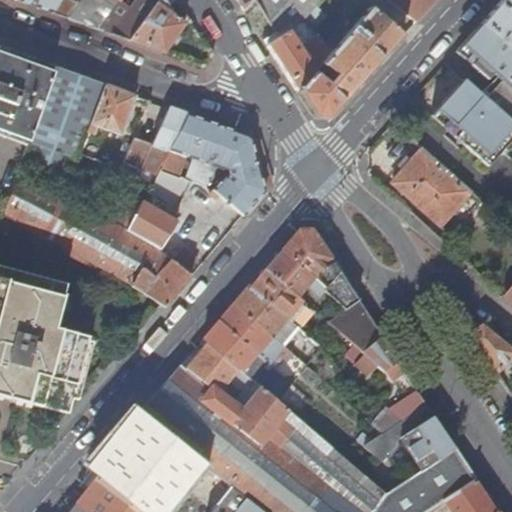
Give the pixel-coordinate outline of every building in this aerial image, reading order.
[(19,0),(67,17),(78,4),(70,0),(19,0)] [(80,0),(78,4),(67,17),(130,40),(158,0),(136,0),(129,10),(121,3),(123,0),(80,0)] [(166,0),(158,0),(130,40),(164,52),(173,39),(191,55),(205,41),(189,17),(185,22),(177,16),(174,11),(166,0)] [(179,5),(175,0),(166,0),(174,11),(179,5)] [(236,0),(237,1),(243,10),(251,0),(236,0)] [(252,0),(275,33),(290,22),(294,27),(300,23),(304,20),(321,0),(252,0)] [(388,0),(416,22),(434,0),(388,0)] [(511,0),(502,0),(482,23),(488,29),(511,52),(511,0)] [(329,39),(325,44),(332,53),(297,92),(307,107),(314,117),(329,119),(366,77),(403,36),(370,8),(337,45),(329,39)] [(306,31),(300,23),(294,27),(290,22),(275,33),(264,41),(280,65),(297,92),(332,53),(325,44),(324,43),(317,34),(304,46),(302,42),(298,45),(297,44),(302,40),(299,36),(306,31)] [(458,94),(440,115),(470,141),(464,147),(488,168),(502,152),(499,150),(511,135),(511,124),(509,122),(511,118),(511,117),(508,114),(511,109),(511,52),(488,29),(482,23),(469,37),(455,53),(458,56),(464,50),(475,60),(470,66),(487,81),(492,75),(496,77),(480,95),(472,88),(463,98),(458,94)] [(0,52),(53,71),(55,67),(0,47),(0,52)] [(464,50),(458,56),(470,66),(475,60),(464,50)] [(0,130),(27,140),(30,141),(55,72),(53,71),(0,52),(0,130)] [(24,159),(73,175),(80,154),(89,130),(106,84),(57,66),(55,72),(30,141),(24,159)] [(121,135),(136,95),(106,84),(89,130),(94,133),(97,125),(121,135)] [(463,98),(472,88),(467,84),(458,94),(463,98)] [(144,171),(157,176),(162,167),(168,156),(189,114),(171,108),(144,171)] [(212,165),(217,167),(228,171),(228,172),(211,193),(217,199),(220,195),(244,215),(266,190),(251,137),(189,114),(168,156),(174,158),(175,156),(180,158),(182,154),(193,158),(186,178),(162,167),(157,176),(152,186),(151,188),(143,203),(129,230),(161,248),(160,249),(165,253),(168,249),(163,246),(177,222),(172,218),(191,181),(207,187),(216,171),(211,169),(212,165)] [(440,115),(435,121),(464,147),(470,141),(440,115)] [(0,137),(25,146),(27,140),(0,130),(0,137)] [(511,135),(499,150),(502,152),(505,154),(511,145),(511,135)] [(124,164),(142,171),(153,146),(135,138),(124,164)] [(441,224),(470,191),(424,149),(394,182),(441,224)] [(174,158),(168,156),(162,167),(186,178),(193,158),(182,154),(180,158),(175,156),(174,158)] [(65,196),(19,173),(4,215),(48,240),(65,196)] [(122,192),(143,203),(151,188),(136,181),(134,184),(126,180),(122,192)] [(143,203),(122,192),(108,220),(128,231),(129,230),(143,203)] [(65,196),(48,240),(166,307),(193,276),(165,253),(160,249),(161,248),(129,230),(128,231),(108,220),(65,196)] [(300,228),(283,248),(315,277),(315,278),(326,288),(324,291),(325,292),(343,309),(344,310),(359,300),(340,271),(314,231),(300,228)] [(321,297),(325,292),(324,291),(326,288),(315,278),(315,277),(283,248),(274,259),(266,268),(299,296),(307,286),(321,297)] [(0,396),(64,413),(85,336),(51,327),(63,284),(0,266),(0,396)] [(284,315),(299,296),(266,268),(258,277),(251,286),(284,315)] [(511,283),(503,295),(511,302),(511,283)] [(273,337),(288,319),(284,315),(251,286),(243,295),(235,304),(273,337)] [(336,329),(335,330),(353,344),(363,352),(382,335),(368,314),(359,300),(344,310),(343,309),(326,320),(329,323),(336,329)] [(267,343),(274,350),(292,366),(298,359),(280,344),(273,337),(235,304),(228,312),(220,322),(257,354),(267,343)] [(288,319),(273,337),(280,344),(296,326),(288,319)] [(242,373),(257,354),(220,322),(213,330),(204,340),(237,369),(242,373)] [(329,323),(313,341),(321,348),(335,330),(336,329),(329,323)] [(511,361),(511,349),(482,324),(471,334),(490,363),(496,372),(511,360),(511,361)] [(390,379),(404,369),(382,335),(363,352),(353,344),(344,354),(368,375),(377,365),(390,379)] [(214,398),(237,369),(204,340),(174,374),(140,414),(263,511),(427,511),(444,501),(476,480),(456,448),(422,470),(385,493),(366,477),(258,385),(253,381),(253,382),(252,381),(233,406),(232,405),(228,410),(214,398)] [(264,360),(274,350),(267,343),(257,354),(264,360)] [(256,373),(266,362),(264,360),(257,354),(242,373),(250,380),(256,373)] [(256,373),(250,380),(252,381),(253,382),(253,381),(258,385),(264,379),(256,373)] [(420,393),(392,410),(404,420),(428,405),(420,393)] [(373,439),(364,445),(362,446),(380,461),(400,437),(434,415),(428,405),(404,420),(383,433),(373,439)] [(263,511),(140,414),(91,471),(97,476),(145,511),(154,511),(171,490),(189,503),(194,497),(211,510),(209,511),(263,511)] [(400,437),(422,470),(456,448),(448,437),(434,415),(400,437)] [(358,440),(364,445),(373,439),(365,432),(358,440)] [(145,511),(97,476),(76,504),(87,511),(145,511)] [(444,501),(450,511),(497,511),(484,491),(476,480),(444,501)]
